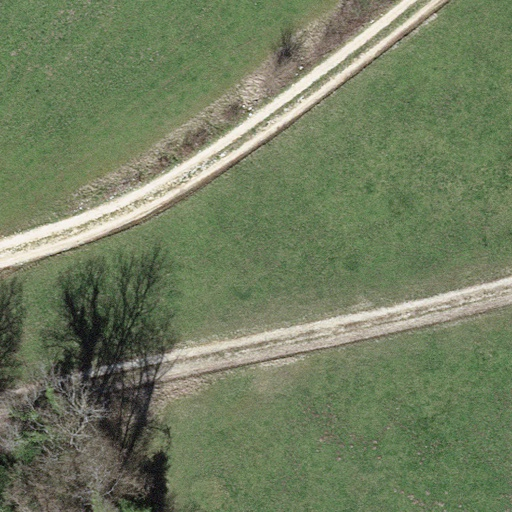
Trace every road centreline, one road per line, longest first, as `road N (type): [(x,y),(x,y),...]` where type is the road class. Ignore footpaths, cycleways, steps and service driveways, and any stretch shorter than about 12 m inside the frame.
road 1 (track): [(0,404),(511,283)]
road 2 (track): [(415,0),(246,131),(110,210),(0,245)]
